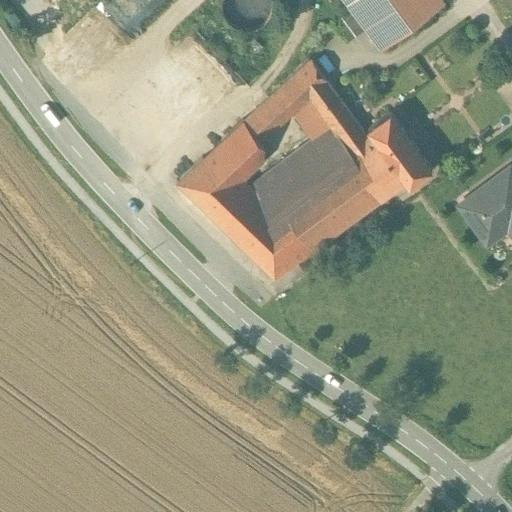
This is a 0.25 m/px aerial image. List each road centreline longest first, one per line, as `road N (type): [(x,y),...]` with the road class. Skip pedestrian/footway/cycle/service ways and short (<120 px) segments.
road 1 (tertiary): [(0,50),(141,223),(251,330),(472,478),(498,511)]
road 2 (track): [(330,54),(394,57),(480,3)]
